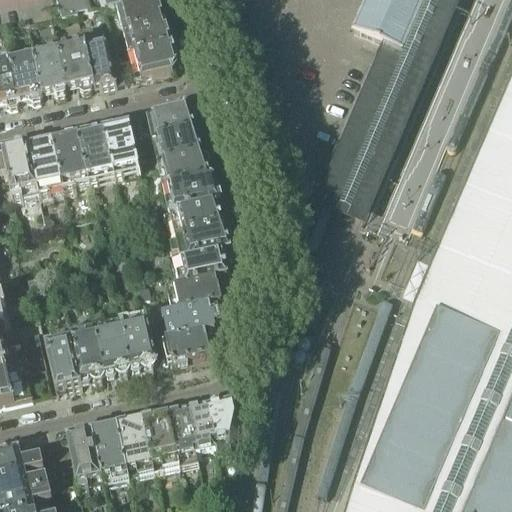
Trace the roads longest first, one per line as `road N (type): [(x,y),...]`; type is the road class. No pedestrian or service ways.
road 1 (residential): [(0,440),(224,392),(249,331),(258,264),(203,94)]
road 2 (residential): [(203,94),(0,140)]
